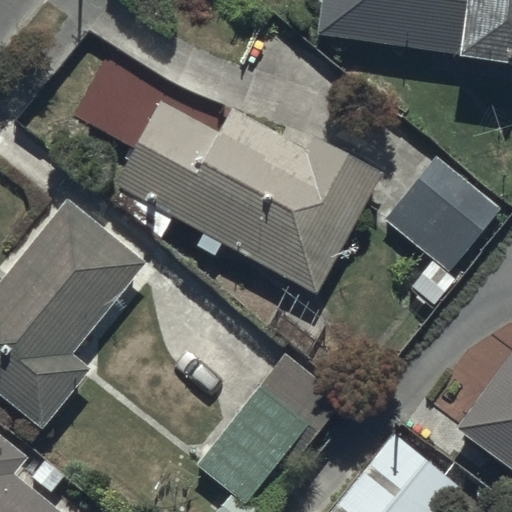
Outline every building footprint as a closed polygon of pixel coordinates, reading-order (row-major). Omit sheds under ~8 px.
[(511,0),(320,0),(318,23),(453,46),(455,35),(511,43),(511,0)] [(215,127),(159,96),(113,178),(314,289),(380,168),(310,130),(303,143),(230,103),(215,127)] [(444,261),(496,196),(436,148),(385,212),(431,252),(407,280),(433,302),(459,272),(444,261)] [(0,394),(37,426),(90,364),(69,347),(143,260),(65,194),(0,270),(0,394)] [(511,339),(455,419),(511,460),(511,339)] [(341,397),(284,350),(195,461),(243,500),(282,451),(292,459),(341,397)] [(0,511),(67,511),(9,465),(24,446),(0,426),(0,511)] [(436,511),(461,480),(391,426),(324,511),(436,511)]
